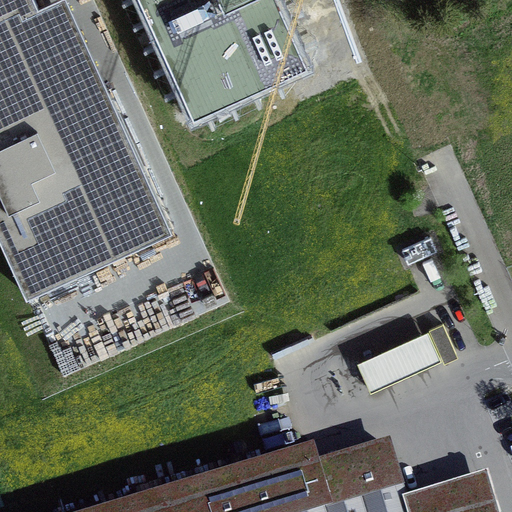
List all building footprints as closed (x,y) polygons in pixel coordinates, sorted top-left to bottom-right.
[(0,0),(0,242),(24,296),(170,229),(108,93),(80,105),(36,6),(32,0),(0,0)] [(65,0),(49,0),(36,6),(80,105),(108,93),(65,0)] [(275,0),(138,0),(192,115),(304,64),(275,0)] [(438,255),(429,237),(400,251),(409,269),(438,255)] [(451,354),(439,325),(354,362),(366,390),(451,354)] [(406,511),(402,497),(387,447),(174,511),(406,511)] [(402,497),(406,511),(495,511),(484,472),(402,497)]
